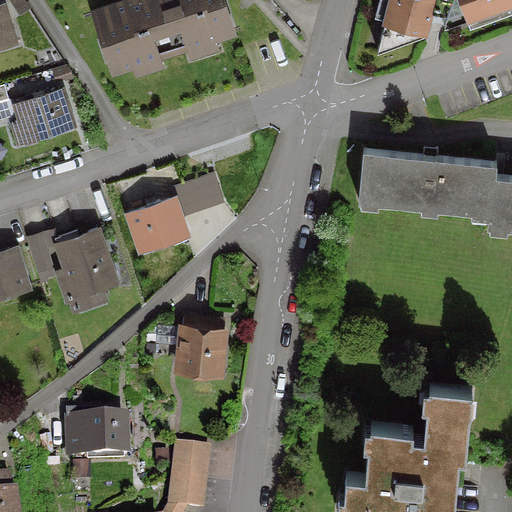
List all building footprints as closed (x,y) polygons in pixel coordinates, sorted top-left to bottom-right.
[(21,0),(8,0),(18,13),(26,8),(21,0)] [(124,0),(125,0),(91,11),(110,69),(156,54),(154,46),(182,37),(185,45),(231,30),(221,0),(124,0)] [(387,0),(374,50),(422,33),(427,11),(443,14),(441,26),(511,0),(387,0)] [(0,45),(10,42),(0,7),(0,45)] [(10,123),(16,142),(69,125),(58,89),(14,103),(20,120),(10,123)] [(494,161),(361,148),(356,199),(486,212),(488,212),(492,174),(494,161)] [(177,216),(219,201),(220,200),(211,172),(167,188),(170,197),(158,201),(157,199),(144,203),(145,205),(127,212),(139,248),(183,233),(177,216)] [(511,176),(500,175),(492,174),(488,212),(486,212),(485,225),(511,227),(511,176)] [(104,299),(100,287),(113,282),(95,228),(77,234),(75,229),(53,236),(64,267),(56,270),(66,299),(68,298),(72,309),(75,311),(103,302),(104,299)] [(40,238),(26,242),(35,271),(49,266),(40,238)] [(0,292),(23,285),(12,249),(0,252),(0,292)] [(182,326),(180,325),(175,368),(217,372),(222,330),(197,327),(199,316),(183,314),(182,326)] [(340,511),(450,511),(455,452),(462,453),(468,387),(427,383),(427,385),(431,385),(429,404),(425,404),(422,434),(409,433),(410,426),(369,422),(368,424),(373,424),(371,443),(367,443),(363,474),(344,472),(342,492),(346,492),(344,511),(343,511),(340,511)] [(81,398),(67,399),(67,403),(90,402),(89,392),(81,392),(81,398)] [(52,423),(53,456),(124,454),(123,417),(102,417),(102,411),(65,412),(66,423),(52,423)] [(205,447),(176,443),(172,473),(202,477),(205,447)] [(202,477),(172,473),(169,503),(198,507),(202,477)] [(0,511),(14,511),(12,490),(8,491),(7,482),(0,483),(0,511)]
